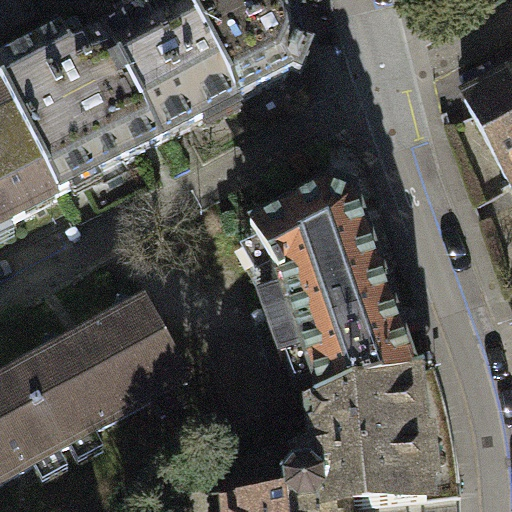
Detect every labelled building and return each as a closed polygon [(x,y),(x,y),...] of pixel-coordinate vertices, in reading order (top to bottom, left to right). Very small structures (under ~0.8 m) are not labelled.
[(0,98),(54,200),(235,105),(179,0),(83,0),(80,2),(102,43),(69,60),(60,41),(0,72),(0,98)] [(282,0),(179,0),(235,105),(283,76),(300,80),(311,53),(296,46),(282,0)] [(511,82),(509,76),(461,101),(511,193),(511,82)] [(0,229),(54,200),(0,98),(0,229)] [(323,199),(251,242),(282,303),(259,311),(280,366),(302,359),(321,408),(408,377),(352,209),(323,199)] [(21,379),(62,450),(182,381),(141,310),(117,310),(110,330),(72,350),(50,350),(36,372),(21,379)] [(408,377),(321,408),(313,412),(315,448),(291,457),(292,472),(284,484),(285,503),(226,511),(345,511),(345,508),(425,501),(408,377)] [(0,485),(62,450),(21,379),(7,384),(0,384),(0,485)]
